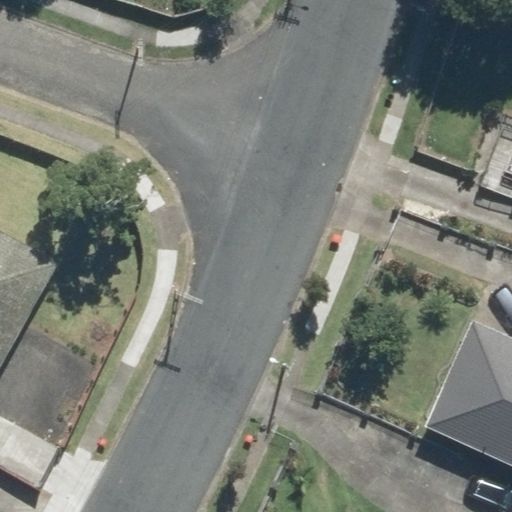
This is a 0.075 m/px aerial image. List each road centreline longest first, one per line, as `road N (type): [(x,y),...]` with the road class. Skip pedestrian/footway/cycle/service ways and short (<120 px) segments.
road 1 (residential): [(121,511),(230,321),(290,161)]
road 2 (residential): [(0,54),(290,161)]
road 3 (residential): [(290,161),(344,0)]
